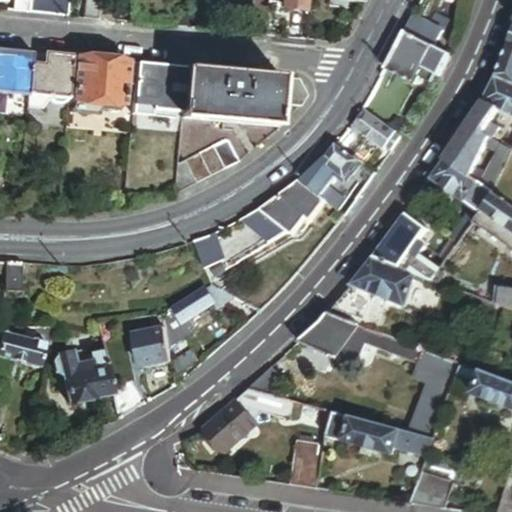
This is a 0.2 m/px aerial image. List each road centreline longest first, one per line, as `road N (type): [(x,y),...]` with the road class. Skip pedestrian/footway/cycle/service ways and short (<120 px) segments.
road 1 (tertiary): [(58,473),(156,423),(285,325),(428,145),(501,0)]
road 2 (tertiary): [(0,251),(153,241),(213,219),(298,163),(332,125),(363,68)]
road 3 (tertiary): [(342,66),(303,126),(207,199),(113,228),(0,227)]
road 4 (residential): [(0,29),(342,66)]
